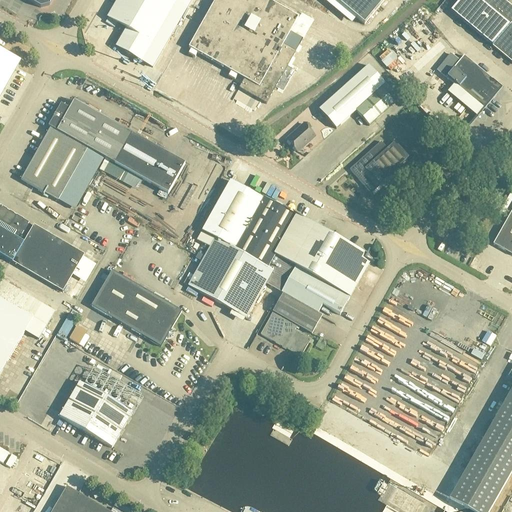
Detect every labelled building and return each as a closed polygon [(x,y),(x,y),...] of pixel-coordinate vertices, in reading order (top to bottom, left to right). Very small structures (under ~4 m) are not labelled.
[(25,0),(41,9),(50,6),(52,0),(25,0)] [(119,0),(108,20),(105,24),(114,29),(116,25),(127,31),(117,48),(141,62),(153,69),(192,0),(119,0)] [(283,46),(298,19),(265,0),(217,0),(189,49),(245,81),(240,90),(241,90),(265,104),(266,105),(295,53),(283,46)] [(385,0),(333,0),(364,26),(385,0)] [(461,0),(451,12),(511,63),(511,7),(502,0),(461,0)] [(0,95),(20,62),(0,50),(0,95)] [(476,118),(483,110),(501,88),(464,57),(446,79),(454,85),(447,93),(454,99),(476,118)] [(369,128),(399,101),(368,67),(319,111),(336,130),(356,113),(369,128)] [(454,99),(447,93),(444,97),(451,103),(454,99)] [(101,158),(103,160),(104,159),(168,195),(185,165),(74,102),(69,111),(61,106),(60,106),(57,105),(45,126),(50,130),(101,158)] [(286,141),(297,153),(315,138),(304,125),(286,141)] [(89,186),(103,160),(101,158),(50,130),(36,155),(89,186)] [(371,195),(380,187),(379,185),(408,159),(394,143),(387,150),(381,143),(350,171),(371,195)] [(83,196),(89,186),(36,155),(21,181),(58,202),(67,187),(83,196)] [(274,290),(293,258),(311,225),(303,221),(303,220),(297,217),(296,217),(287,212),(287,211),(283,209),(282,209),(262,198),(261,200),(230,182),(197,242),(210,249),(188,287),(246,320),(266,286),(274,290)] [(0,256),(63,293),(84,256),(34,226),(33,228),(28,225),(29,223),(0,207),(0,206),(0,256)] [(511,256),(511,211),(493,245),(511,256)] [(367,257),(311,225),(293,258),(354,292),(370,264),(365,261),(367,257)] [(283,295),(283,296),(292,301),(296,292),(322,307),(340,316),(354,292),(293,258),(274,290),(283,295)] [(161,348),(182,313),(112,272),(91,307),(161,348)] [(0,374),(25,332),(33,319),(46,327),(55,313),(1,281),(0,281),(0,374)] [(296,292),(292,301),(283,296),(260,336),(300,359),(310,341),(295,332),(297,327),(311,335),(321,318),(317,316),(322,307),(296,292)] [(70,315),(57,336),(67,341),(79,320),(70,315)] [(511,370),(508,378),(511,379),(511,391),(485,438),(511,453),(511,370)] [(112,449),(132,414),(80,383),(59,418),(112,449)] [(470,511),(489,511),(511,472),(511,453),(485,438),(450,500),(470,511)] [(0,448),(0,463),(3,465),(9,454),(0,448)] [(12,456),(6,467),(11,470),(17,459),(12,456)] [(108,511),(67,487),(52,511),(108,511)]
